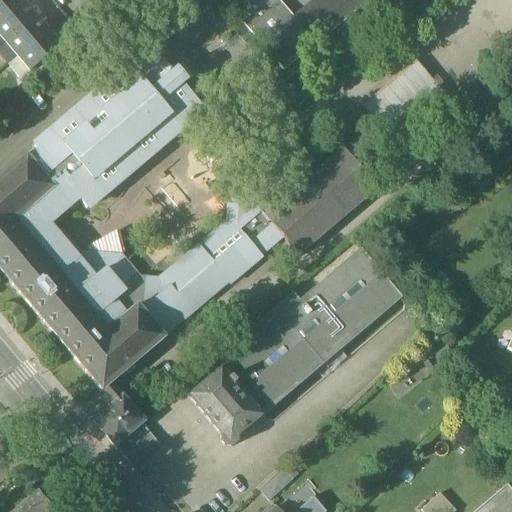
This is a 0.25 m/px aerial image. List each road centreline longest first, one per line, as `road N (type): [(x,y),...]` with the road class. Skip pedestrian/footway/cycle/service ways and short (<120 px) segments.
road 1 (unknown): [(0,144),(150,8),(168,7),(262,96)]
road 2 (tertiary): [(126,511),(0,364)]
